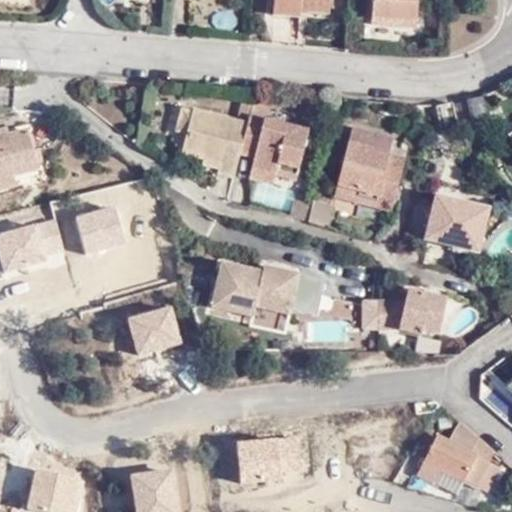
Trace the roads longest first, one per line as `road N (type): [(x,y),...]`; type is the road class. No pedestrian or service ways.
road 1 (residential): [(511,49),(459,73),(0,41)]
road 2 (unknown): [(511,279),(297,229),(179,169),(135,157),(54,93)]
road 3 (unknown): [(511,464),(438,387),(447,366),(511,307)]
